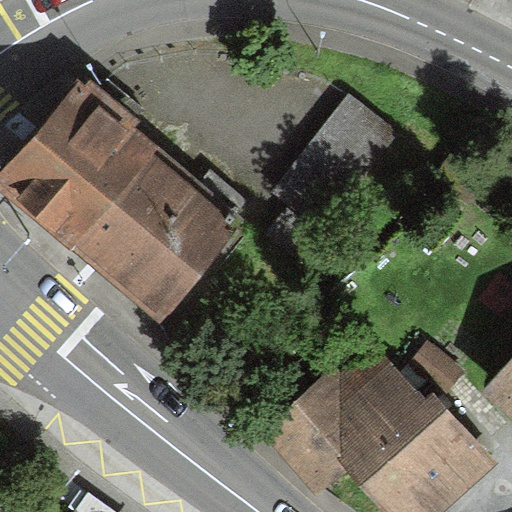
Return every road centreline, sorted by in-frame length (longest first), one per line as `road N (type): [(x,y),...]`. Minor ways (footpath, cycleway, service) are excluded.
road 1 (secondary): [(0,267),(278,511)]
road 2 (tertiary): [(363,0),(511,69)]
